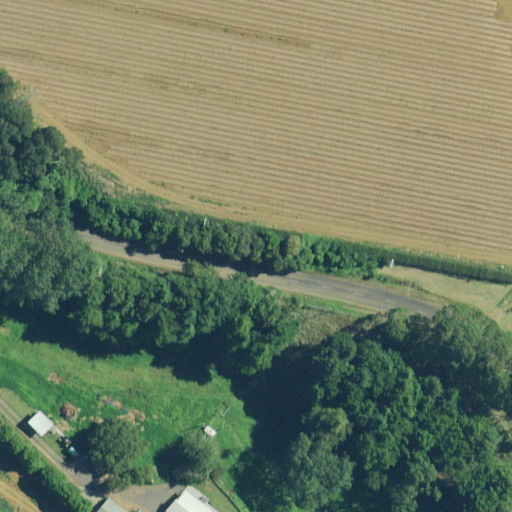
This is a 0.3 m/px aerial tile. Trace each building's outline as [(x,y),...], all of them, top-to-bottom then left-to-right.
[(218,413),(209,423),(221,434),(230,425),(218,413)] [(80,450),(70,441),(64,447),(75,456),(80,450)] [(177,485),(168,477),(159,486),(168,494),(177,485)] [(210,511),(183,490),(165,511),(210,511)] [(123,511),(107,499),(95,511),(123,511)]
